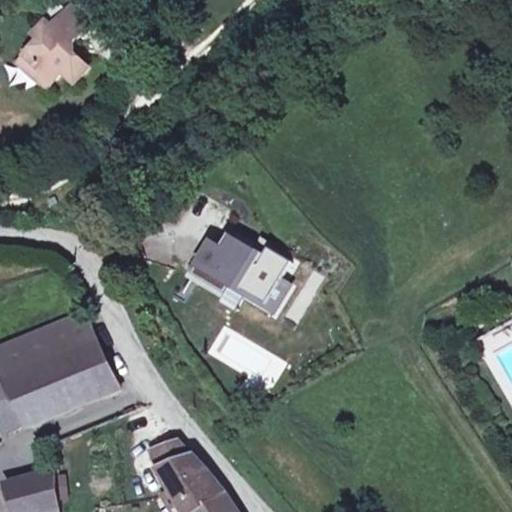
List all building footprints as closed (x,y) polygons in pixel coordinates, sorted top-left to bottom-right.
[(75,56),(75,48),(72,46),(80,37),(83,39),(94,27),(71,7),(52,28),(47,24),(36,37),(40,41),(27,57),(39,68),(32,75),(48,90),(64,73),(76,84),(90,69),(75,56)] [(32,75),(39,68),(27,57),(20,64),(32,75)] [(229,292),(233,285),(276,311),(277,312),(291,289),(284,285),(295,265),(272,252),(266,261),(256,255),(232,240),(224,253),(213,245),(194,276),(227,296),(229,292)] [(266,261),(272,252),(275,246),(265,240),(256,255),(266,261)] [(227,296),(194,276),(191,281),(224,301),(227,296)] [(233,285),(229,292),(272,319),(276,311),(233,285)] [(85,316),(0,351),(0,399),(12,394),(29,428),(121,389),(85,316)] [(199,511),(228,494),(209,472),(180,442),(152,452),(159,469),(172,491),(164,496),(170,508),(182,503),(186,511),(199,511)] [(61,511),(58,474),(7,488),(14,511),(61,511)] [(239,511),(228,494),(199,511),(239,511)] [(186,511),(182,503),(170,508),(172,511),(186,511)]
